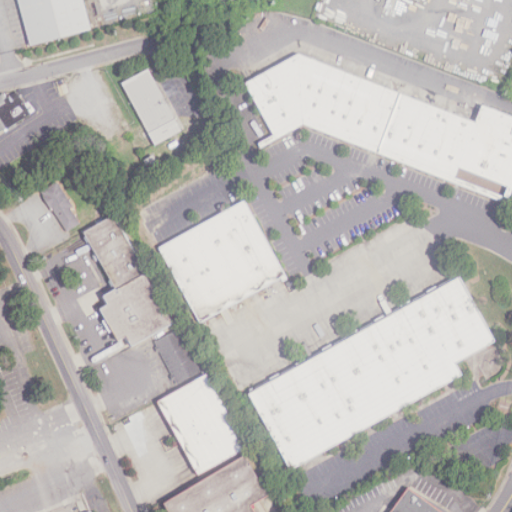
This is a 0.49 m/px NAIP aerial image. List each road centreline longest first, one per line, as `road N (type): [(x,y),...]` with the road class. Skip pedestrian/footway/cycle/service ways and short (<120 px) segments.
road 1 (tertiary): [(0,231),(130,511)]
road 2 (residential): [(153,40),(0,81)]
